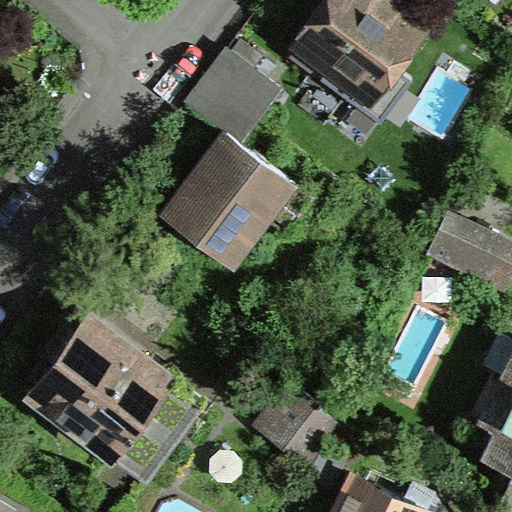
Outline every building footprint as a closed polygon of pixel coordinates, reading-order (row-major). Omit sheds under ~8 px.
[(403,0),(320,0),(291,38),(360,91),(420,12),(403,0)] [(302,175),(225,120),(164,206),(240,261),(302,175)] [(511,238),(447,205),(367,379),(414,407),(484,280),(511,287),(511,238)] [(180,372),(89,303),(22,391),(114,460),(180,372)] [(511,460),(511,379),(478,443),(511,460)] [(428,511),(433,503),(353,465),(330,511),(428,511)]
